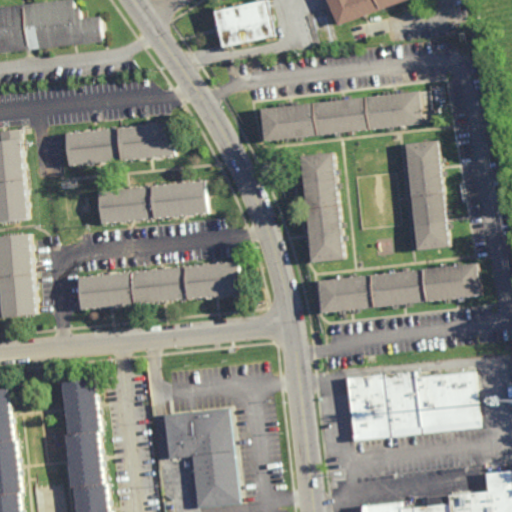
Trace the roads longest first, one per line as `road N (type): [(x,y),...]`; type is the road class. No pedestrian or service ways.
road 1 (residential): [(134,0),(234,150),(266,222),(293,323)]
road 2 (residential): [(268,229),(65,253),(74,347)]
road 3 (residential): [(0,355),(293,323)]
road 4 (residential): [(0,104),(194,86)]
road 5 (residential): [(293,323),(315,511)]
